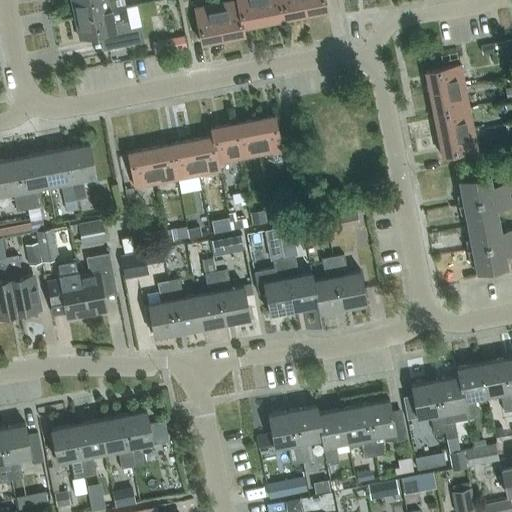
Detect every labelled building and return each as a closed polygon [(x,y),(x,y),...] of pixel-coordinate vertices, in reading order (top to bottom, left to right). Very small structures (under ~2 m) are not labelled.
[(71,0),(75,17),(110,10),(110,9),(126,6),(124,0),(71,0)] [(237,0),(236,0),(216,4),(222,39),(244,35),(242,27),(237,0)] [(263,23),(258,0),(236,0),(237,0),(242,27),(263,23)] [(284,19),(280,0),(258,0),(263,23),(284,19)] [(305,15),(301,0),(280,0),(284,19),(305,15)] [(301,0),(305,15),(328,10),(325,0),(301,0)] [(222,39),(216,4),(194,8),(201,43),(222,39)] [(80,42),(110,36),(112,48),(144,41),(141,25),(130,28),(126,6),(110,9),(110,10),(75,17),(80,42)] [(152,40),(155,53),(167,51),(164,38),(152,40)] [(481,46),(483,54),(493,52),(491,44),(481,46)] [(426,72),(430,93),(465,86),(461,65),(426,72)] [(465,86),(430,93),(434,115),(469,107),(465,86)] [(469,107),(434,115),(439,136),(473,129),(469,107)] [(276,116),(254,119),(261,156),(282,152),(276,116)] [(240,160),(261,156),(254,119),(233,123),(240,160)] [(211,128),(212,137),(213,137),(218,164),(220,164),(240,160),(233,123),(211,128)] [(473,129),(439,136),(443,158),(478,151),(473,129)] [(212,137),(192,141),(199,176),(221,172),(220,164),(218,164),(213,137),(212,137)] [(171,144),(177,180),(199,176),(192,141),(171,144)] [(83,178),(96,175),(89,142),(65,147),(75,199),(86,197),(83,178)] [(156,184),(177,180),(171,144),(149,148),(156,184)] [(61,182),(64,201),(75,199),(65,147),(41,151),(48,185),(61,182)] [(156,184),(149,148),(127,152),(134,188),(156,184)] [(39,206),(35,187),(48,185),(41,151),(17,156),(28,208),(39,206)] [(13,192),(17,210),(28,208),(17,156),(0,159),(0,194),(13,192)] [(511,194),(509,182),(492,185),(490,174),(458,180),(462,203),(511,194)] [(127,200),(135,198),(132,183),(124,185),(127,200)] [(245,191),(233,193),(235,204),(247,201),(245,191)] [(497,208),(511,205),(511,194),(462,203),(467,226),(499,219),(497,208)] [(39,206),(28,208),(30,219),(32,230),(43,228),(39,206)] [(264,209),(250,212),(252,224),(266,221),(264,209)] [(228,213),(231,229),(247,226),(245,217),(236,219),(235,212),(228,213)] [(79,231),(81,243),(104,239),(100,218),(77,222),(79,231)] [(0,235),(32,230),(30,219),(0,224),(0,235)] [(511,240),(511,228),(501,230),(499,219),(467,226),(471,248),(511,240)] [(220,224),(221,230),(230,229),(230,228),(229,220),(223,221),(220,224)] [(79,231),(77,222),(69,224),(71,233),(79,231)] [(291,225),(277,227),(280,239),(283,257),(284,257),(294,255),(297,254),(291,225)] [(200,226),(187,228),(189,237),(201,234),(200,226)] [(277,227),(264,230),(266,241),(280,239),(277,227)] [(36,241),(41,260),(52,258),(49,244),(53,243),(50,228),(34,231),(36,241)] [(175,228),(167,229),(169,240),(177,239),(175,228)] [(316,237),(325,235),(324,228),(315,229),(316,237)] [(134,251),(131,236),(121,238),(124,253),(134,251)] [(223,239),(212,242),(215,254),(226,252),(244,248),(242,236),(223,239)] [(506,253),(511,252),(511,240),(471,248),(475,271),(508,265),(506,253)] [(41,260),(36,241),(26,243),(30,263),(41,260)] [(88,270),(78,272),(86,311),(105,307),(99,277),(113,274),(107,249),(84,254),(88,270)] [(124,275),(148,271),(144,251),(120,255),(124,275)] [(39,308),(32,274),(17,276),(15,267),(20,266),(18,254),(6,256),(17,313),(39,308)] [(367,303),(360,270),(347,272),(344,254),(333,256),(344,307),(367,303)] [(313,279),(311,271),(298,274),(294,255),(284,257),(295,309),(317,304),(312,279),(313,279)] [(0,269),(1,270),(2,280),(0,280),(0,316),(17,313),(6,256),(5,256),(0,257),(0,269)] [(214,256),(205,258),(207,270),(216,268),(214,256)] [(321,258),(325,276),(313,279),(312,279),(317,304),(318,312),(344,307),(333,256),(321,258)] [(55,261),(58,276),(46,279),(54,315),(66,313),(66,315),(86,311),(78,272),(75,257),(55,261)] [(295,309),(284,257),(283,257),(272,259),(274,266),(254,270),(258,293),(265,291),(269,313),(295,309)] [(250,317),(243,284),(230,287),(226,268),(216,270),(226,322),(250,317)] [(208,291),(196,293),(202,327),(226,322),(216,270),(204,273),(208,291)] [(196,293),(182,296),(179,278),(168,280),(179,331),(202,327),(196,293)] [(168,280),(157,282),(161,300),(148,303),(154,336),(179,331),(168,280)] [(500,392),(503,410),(511,408),(511,391),(505,357),(481,362),(488,394),(500,392)] [(465,407),(467,418),(478,415),(474,397),(488,394),(481,362),(456,367),(458,374),(465,407)] [(465,407),(458,374),(435,379),(446,430),(447,438),(457,436),(454,420),(467,418),(465,407)] [(434,432),(446,430),(435,379),(410,384),(417,416),(430,414),(434,432)] [(404,425),(394,426),(389,398),(365,403),(376,454),(387,452),(384,440),(397,440),(407,438),(404,425)] [(365,403),(342,407),(348,440),(349,447),(362,445),(364,456),(376,454),(365,403)] [(313,458),(309,439),(321,437),(318,412),(316,404),(293,409),(303,460),(313,458)] [(326,464),(338,461),(335,443),(348,440),(342,407),(318,412),(321,437),(326,464)] [(122,414),(132,465),(143,463),(140,444),(153,442),(152,438),(167,435),(164,420),(149,423),(146,409),(122,414)] [(274,446),(287,444),(291,462),(303,460),(293,409),(268,414),(274,446)] [(117,449),(121,467),(132,465),(122,414),(98,418),(105,451),(117,449)] [(96,472),(92,454),(105,451),(98,418),(75,423),(85,475),(96,472)] [(18,458),(31,455),(25,422),(1,427),(11,479),(22,476),(18,458)] [(57,461),(70,458),(74,477),(85,475),(75,423),(51,428),(57,461)] [(1,427),(0,427),(0,480),(0,481),(11,479),(1,427)] [(495,443),(467,448),(470,464),(499,458),(495,443)] [(467,468),(464,450),(448,453),(451,471),(467,468)] [(432,453),(416,456),(418,468),(434,465),(432,453)] [(413,471),(410,456),(397,459),(399,467),(394,468),(395,474),(413,471)] [(511,466),(503,468),(508,494),(511,493),(511,466)] [(372,469),(356,473),(357,481),(373,477),(372,469)] [(84,476),(72,478),(75,494),(87,491),(84,476)] [(304,477),(267,485),(269,497),(306,489),(304,477)] [(343,488),(341,477),(331,479),(333,490),(343,488)] [(331,491),(328,479),(313,482),(315,494),(331,491)] [(380,481),(368,484),(370,498),(383,496),(380,481)] [(136,503),(132,485),(111,490),(115,508),(136,503)] [(472,486),(455,489),(459,511),(476,508),(472,486)] [(45,490),(16,496),(18,508),(48,502),(45,490)] [(71,504),(68,490),(54,493),(57,506),(71,504)] [(103,497),(90,499),(92,510),(105,507),(103,497)] [(287,511),(302,511),(303,511),(300,498),(286,501),(287,511)] [(511,511),(511,507),(510,498),(479,504),(480,511),(511,511)]
